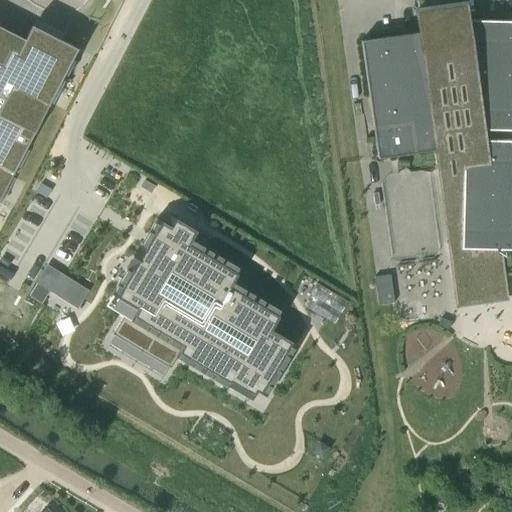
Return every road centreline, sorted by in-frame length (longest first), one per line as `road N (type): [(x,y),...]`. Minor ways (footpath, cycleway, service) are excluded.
road 1 (residential): [(141,0),(73,131),(76,196),(23,287)]
road 2 (residential): [(126,511),(0,437)]
